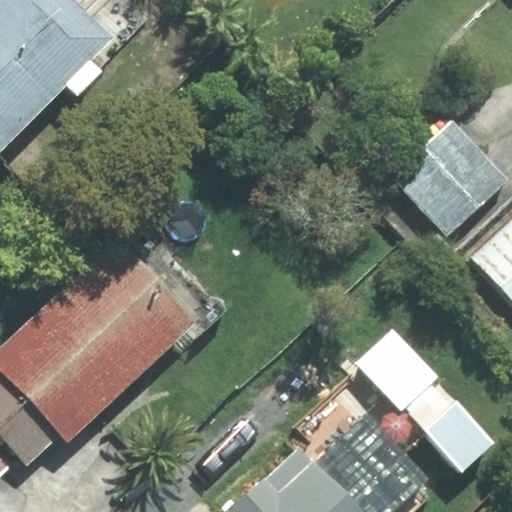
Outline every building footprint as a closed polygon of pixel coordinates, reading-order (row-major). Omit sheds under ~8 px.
[(0,0),(0,171),(140,25),(113,0),(0,0)] [(443,129),(383,191),(439,245),(499,183),(443,129)] [(49,446),(56,453),(176,336),(185,346),(222,311),(125,212),(0,333),(0,457),(18,476),(49,446)] [(511,216),(460,266),(511,321),(511,216)] [(344,511),(289,454),(228,511),(344,511)]
